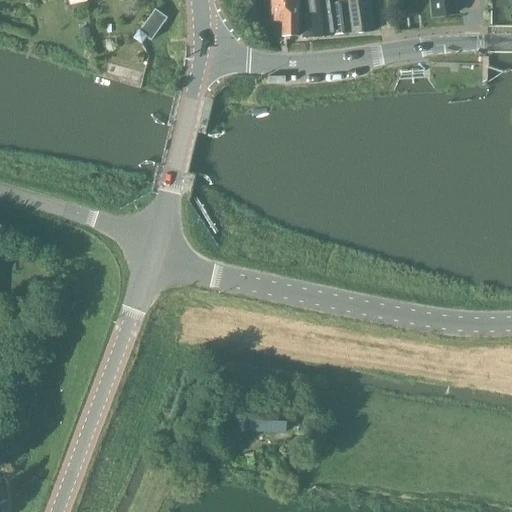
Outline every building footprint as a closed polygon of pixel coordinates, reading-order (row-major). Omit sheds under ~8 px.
[(282,22),(282,36),(298,36),(298,0),(271,0),(271,22),(282,22)] [(332,1),(331,1),(330,0),(300,0),(303,36),(312,36),(335,34),(332,1)] [(335,36),(373,32),(369,0),(333,0),(334,1),(332,1),(335,34),(335,36)] [(431,0),(433,16),(457,13),(455,0),(431,0)] [(142,32),(136,39),(144,45),(148,38),(153,42),(170,19),(158,11),(142,32)] [(87,14),(79,15),(80,26),(89,24),(87,14)] [(89,28),(77,29),(78,41),(89,40),(89,28)]
